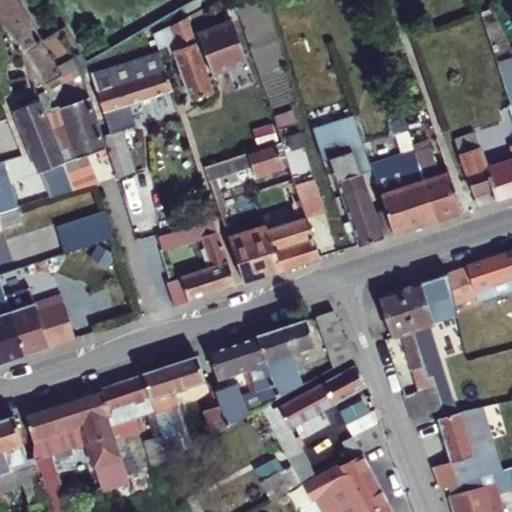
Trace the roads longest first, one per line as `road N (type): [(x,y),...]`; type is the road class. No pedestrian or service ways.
road 1 (residential): [(0,389),(340,277)]
road 2 (residential): [(340,277),(427,511)]
road 3 (residential): [(340,277),(511,221)]
